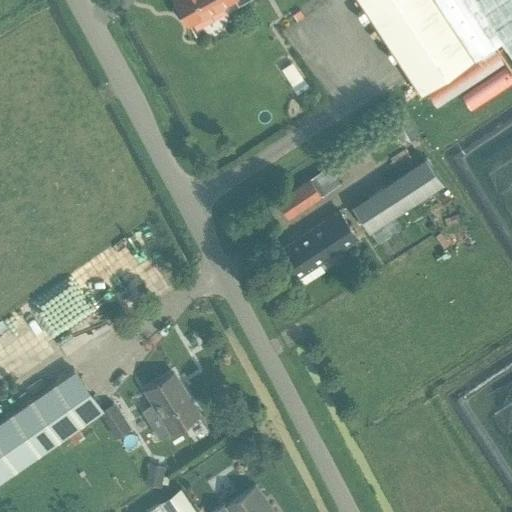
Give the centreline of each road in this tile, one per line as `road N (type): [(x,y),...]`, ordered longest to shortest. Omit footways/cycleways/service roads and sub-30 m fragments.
road 1 (residential): [(352,511),(81,0)]
road 2 (unknown): [(224,270),(129,346),(46,350),(0,372)]
road 3 (unknown): [(191,207),(334,111)]
